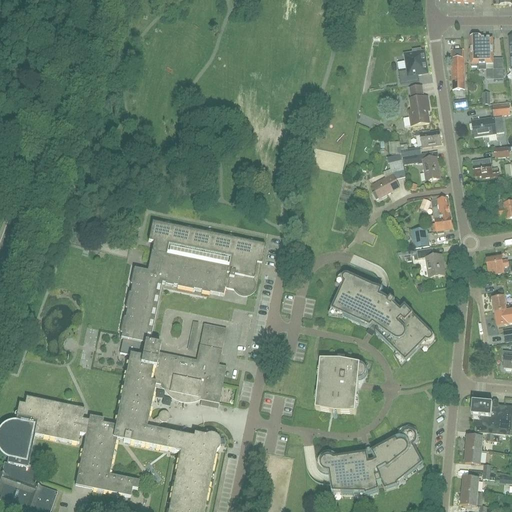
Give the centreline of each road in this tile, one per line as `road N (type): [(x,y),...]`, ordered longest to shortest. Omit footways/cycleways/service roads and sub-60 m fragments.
road 1 (secondary): [(0,261),(95,0)]
road 2 (residential): [(232,511),(270,324)]
road 3 (residential): [(457,190),(431,21)]
road 4 (residential): [(454,385),(466,244)]
road 5 (residential): [(443,511),(454,385)]
